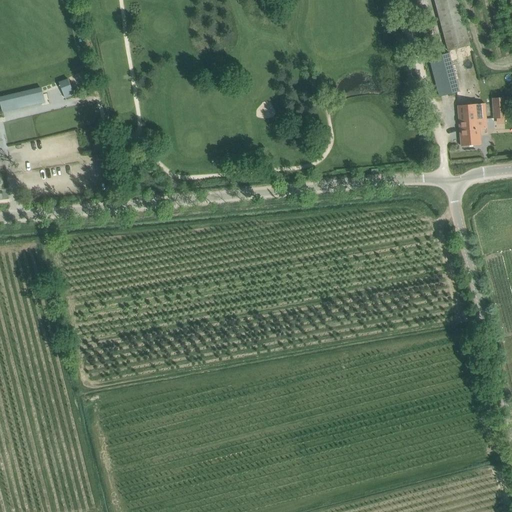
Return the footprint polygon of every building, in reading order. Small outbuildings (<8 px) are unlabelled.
[(434,0),(448,51),(458,48),(470,45),(457,0),(434,0)] [(439,97),(449,94),(459,92),(449,53),(429,58),(439,97)] [(68,79),(59,83),(65,99),(74,95),(68,79)] [(0,111),(0,112),(43,103),(40,87),(0,95),(0,111)] [(511,97),(493,98),(493,109),(494,119),(511,117),(511,97)] [(487,128),(486,118),(484,104),(468,105),(458,106),(461,146),(481,145),(479,129),(487,128)]
